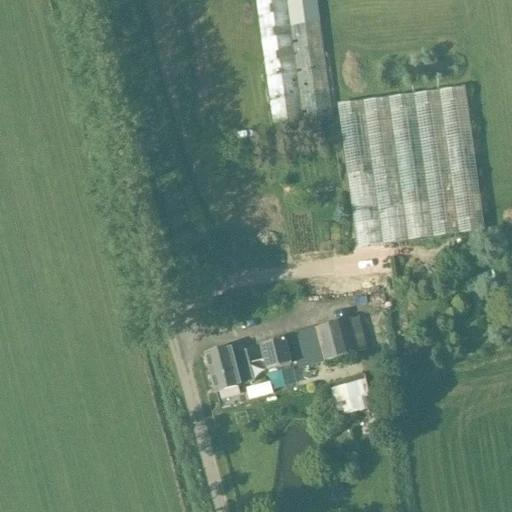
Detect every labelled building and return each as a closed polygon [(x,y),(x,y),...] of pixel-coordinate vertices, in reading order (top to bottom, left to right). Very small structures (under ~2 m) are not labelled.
[(256,0),(273,126),(333,118),(316,0),(256,0)] [(339,106),(359,249),(486,232),(466,88),(339,106)] [(295,336),(304,367),(368,350),(359,318),(295,336)] [(261,347),(267,372),(291,365),(285,341),(261,347)] [(217,393),(242,387),(255,384),(246,352),(240,353),(239,348),(208,356),(217,393)] [(365,377),(329,386),(337,419),(373,409),(365,377)]
